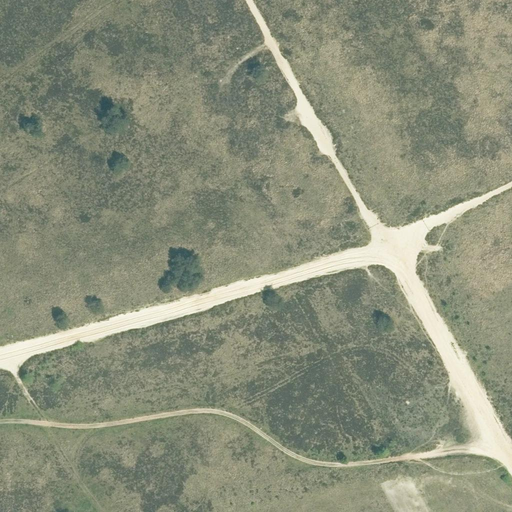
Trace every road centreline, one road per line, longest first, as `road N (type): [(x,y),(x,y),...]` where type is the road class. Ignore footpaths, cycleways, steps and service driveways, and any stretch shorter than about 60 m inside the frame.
road 1 (track): [(511,463),(247,0)]
road 2 (track): [(501,442),(324,465),(214,411),(100,426),(0,422)]
road 3 (track): [(0,358),(388,247)]
road 4 (track): [(511,184),(388,247)]
